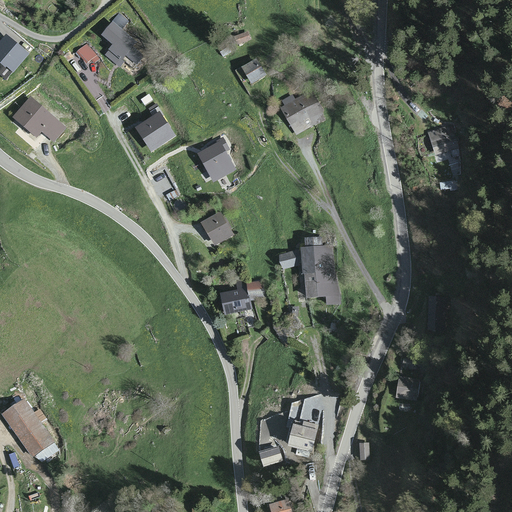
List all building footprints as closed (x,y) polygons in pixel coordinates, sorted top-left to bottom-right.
[(138,45),(114,27),(103,40),(115,49),(106,60),(118,69),(138,45)] [(27,53),(6,35),(0,41),(0,59),(12,70),(27,53)] [(100,58),(87,46),(77,56),(87,66),(92,61),(95,63),(100,58)] [(266,77),(257,62),(242,70),(252,86),(266,77)] [(325,120),(311,94),(282,108),(296,135),(325,120)] [(66,129),(30,101),(14,121),(37,140),(42,134),(54,144),(66,129)] [(177,139),(160,114),(135,131),(152,156),(177,139)] [(453,121),(428,131),(437,155),(462,146),(453,121)] [(223,140),(198,154),(214,182),(238,169),(223,140)] [(234,237),(221,214),(202,224),(215,247),(234,237)] [(334,248),(302,251),(306,301),(325,299),(326,307),(340,306),(334,248)] [(297,268),(293,255),(279,259),(283,272),(297,268)] [(248,291),(221,295),(225,317),(252,312),(251,302),(266,300),(263,283),(247,286),(248,291)] [(445,323),(446,295),(430,294),(429,322),(445,323)] [(421,382),(400,379),(396,400),(417,404),(421,382)] [(60,453),(25,402),(4,417),(33,460),(37,457),(42,465),(60,453)] [(293,425),(289,446),(314,451),(318,430),(293,425)] [(369,445),(360,445),(361,462),(370,461),(369,445)] [(264,465),(284,458),(280,446),(260,453),(264,465)] [(291,511),(288,501),(269,507),(270,511),(291,511)]
